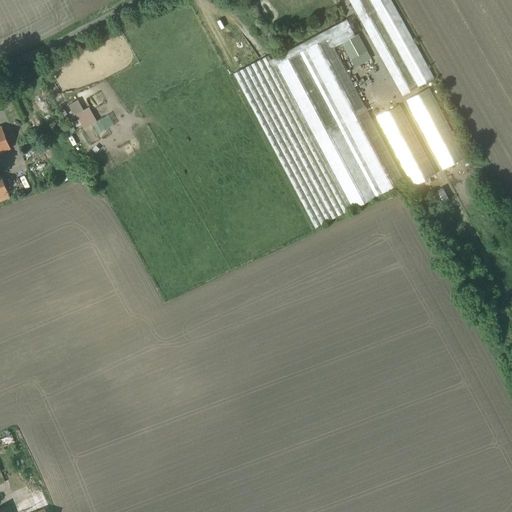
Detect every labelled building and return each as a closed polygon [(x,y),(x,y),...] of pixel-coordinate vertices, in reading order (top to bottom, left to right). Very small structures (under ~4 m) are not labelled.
[(391,0),(348,0),(402,97),(436,78),(391,0)] [(355,35),(347,19),(270,59),(268,55),(233,74),(315,228),(352,208),(352,209),(405,181),(334,47),(342,43),(350,59),(366,51),(357,34),(355,35)] [(466,158),(431,90),(407,102),(443,170),(466,158)] [(400,106),(377,118),(413,188),(437,176),(400,106)] [(0,151),(10,148),(2,125),(0,126),(0,151)] [(30,174),(4,183),(10,196),(36,185),(30,174)] [(0,200),(10,196),(4,183),(2,176),(0,176),(0,200)] [(0,438),(0,439),(12,434),(10,430),(0,433),(0,438)] [(12,434),(0,439),(0,448),(15,443),(12,434)]
